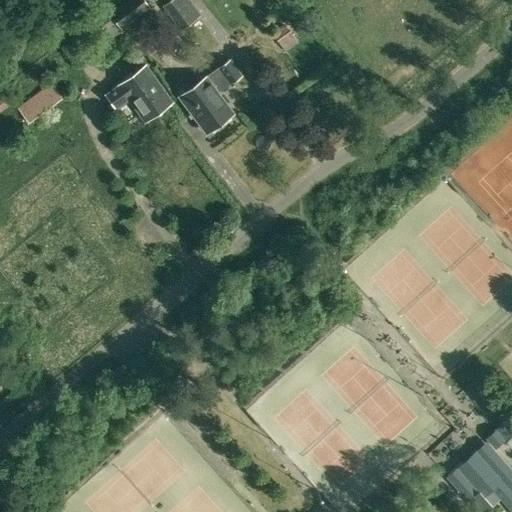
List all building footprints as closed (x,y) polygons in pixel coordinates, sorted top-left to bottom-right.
[(127,0),(109,14),(116,22),(121,29),(150,7),(148,5),(155,0),(127,0)] [(168,0),(161,5),(180,30),(201,15),(189,0),(168,0)] [(116,22),(109,14),(98,22),(99,23),(104,30),(116,22)] [(128,99),(143,120),(169,101),(145,67),(149,65),(142,56),(135,60),(141,69),(115,87),(116,88),(107,94),(116,107),(128,99)] [(217,68),(229,84),(241,74),(230,58),(217,67),(217,68)] [(228,88),(229,84),(217,68),(178,96),(205,132),(232,112),(216,90),(224,91),(228,88)] [(16,108),(27,122),(57,100),(46,86),(16,108)] [(227,93),(235,104),(246,97),(239,86),(227,93)] [(482,511),(500,497),(511,510),(511,471),(493,450),(511,431),(511,425),(506,418),(483,438),(486,441),(446,475),(478,511),(482,511)]
